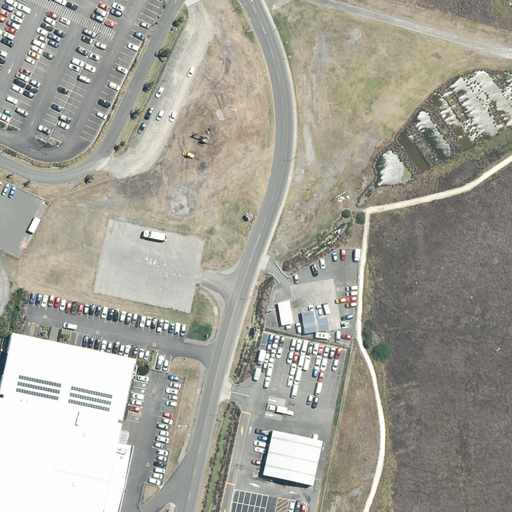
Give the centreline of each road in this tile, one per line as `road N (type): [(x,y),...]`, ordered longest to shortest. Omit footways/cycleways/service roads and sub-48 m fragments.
road 1 (tertiary): [(259,18),(282,100),(278,174),(226,333),(184,511)]
road 2 (unclassified): [(174,0),(93,160),(50,177),(0,162)]
